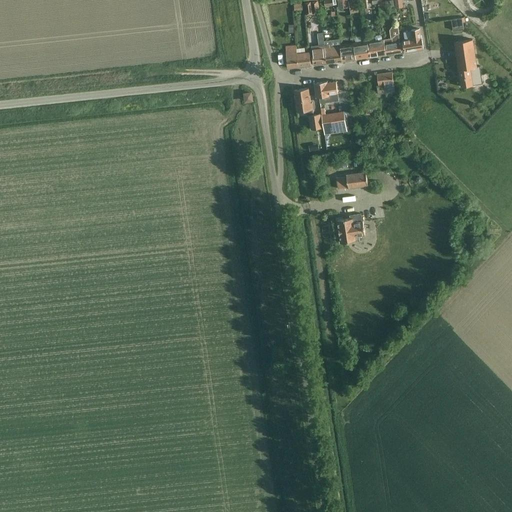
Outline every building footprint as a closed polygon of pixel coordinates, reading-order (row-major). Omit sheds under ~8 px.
[(312,14),(310,1),(303,2),(304,14),(312,14)] [(317,1),(310,1),(312,14),(319,13),(317,1)] [(453,29),(463,28),(462,17),(451,19),(453,29)] [(404,39),(402,39),(404,50),(423,48),(421,37),(420,37),(419,28),(411,29),(411,30),(403,31),(404,39)] [(391,38),(384,39),(386,53),(401,51),(398,34),(396,34),(391,38)] [(383,38),(367,40),(370,56),(386,53),(384,39),(383,39),(383,38)] [(454,41),(461,86),(473,85),(471,72),(477,71),(472,39),(454,41)] [(367,40),(354,43),(354,45),(356,58),(368,56),(370,56),(367,40)] [(353,44),(341,46),(343,60),(356,58),(354,45),(354,43),(353,43),(353,44)] [(327,62),(324,45),(324,44),(311,45),(313,64),(327,62)] [(327,44),(324,45),(327,62),(341,61),(343,60),(341,46),(340,46),(340,44),(327,46),(327,44)] [(296,48),(294,48),(285,49),(287,67),(299,66),(298,52),(297,52),(296,48)] [(310,51),(298,52),(299,66),(312,64),(310,51)] [(385,92),(395,90),(392,71),(376,73),(378,84),(376,84),(378,93),(385,92)] [(327,81),(314,82),(316,97),(329,95),(329,94),(338,93),(336,80),(327,82),(327,81)] [(295,93),(297,111),(313,109),(312,102),(311,102),(308,87),(294,89),(295,93)] [(374,111),(381,109),(380,99),(372,100),(374,111)] [(324,133),(347,129),(344,111),(322,115),(324,133)] [(320,113),(309,115),(311,128),(322,127),(320,113)] [(313,146),(312,134),(301,135),(303,147),(313,146)] [(366,171),(346,174),(348,188),(368,185),(366,171)] [(362,221),(361,213),(351,214),(352,217),(337,219),(341,242),(356,240),(355,235),(365,234),(364,228),(365,228),(364,226),(363,220),(362,221)]
